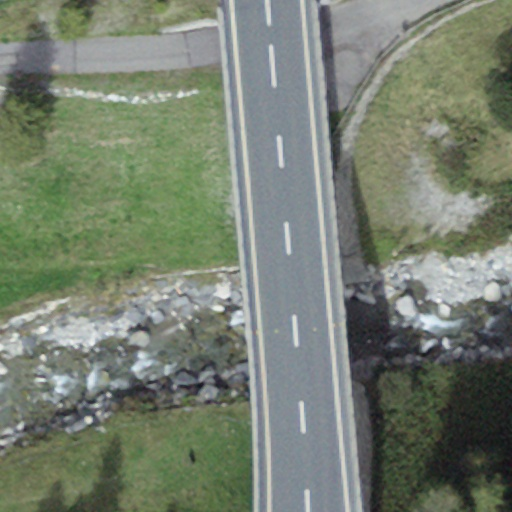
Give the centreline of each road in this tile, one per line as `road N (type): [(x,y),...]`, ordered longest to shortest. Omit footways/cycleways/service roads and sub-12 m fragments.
road 1 (primary): [(267,0),(308,511)]
road 2 (unclassified): [(0,63),(124,60),(274,43),(395,0)]
